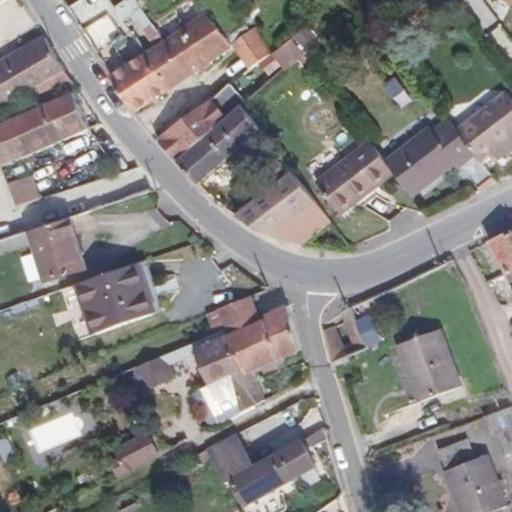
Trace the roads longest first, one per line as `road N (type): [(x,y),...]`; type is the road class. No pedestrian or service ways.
road 1 (tertiary): [(40,0),(119,124),(195,207),(263,258),(303,274)]
road 2 (residential): [(303,274),(322,380),(365,511)]
road 3 (tertiary): [(511,207),(371,272),(303,274)]
road 4 (unknown): [(466,228),(511,357)]
